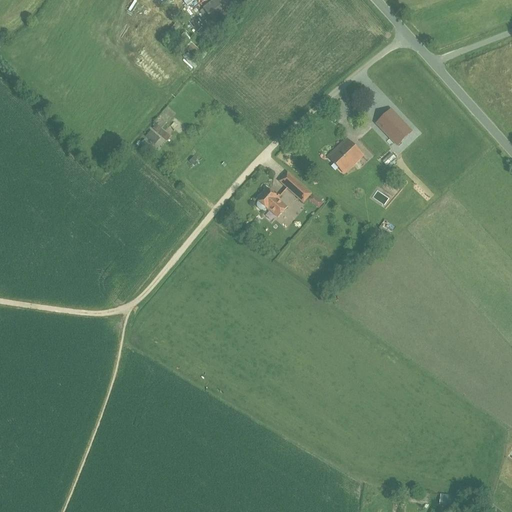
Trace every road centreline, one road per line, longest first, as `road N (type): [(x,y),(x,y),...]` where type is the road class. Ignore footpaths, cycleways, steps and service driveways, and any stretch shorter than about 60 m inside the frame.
road 1 (track): [(127,308),(274,144)]
road 2 (residential): [(274,144),(406,33)]
road 3 (track): [(127,308),(92,313),(0,301)]
